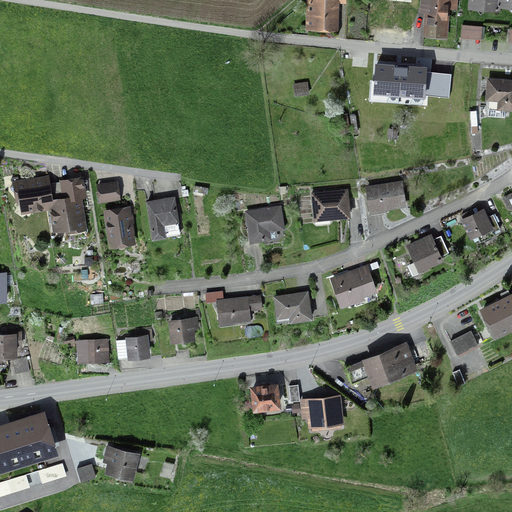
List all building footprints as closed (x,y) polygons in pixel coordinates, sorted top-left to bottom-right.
[(348,0),(317,0),(318,2),(309,2),(308,32),(340,33),(340,5),(348,6),(348,0)] [(411,0),(403,0),(403,4),(380,3),(379,33),(413,35),(414,10),(411,10),(411,0)] [(457,12),(458,0),(422,0),(421,15),(426,15),(425,38),(449,40),(451,11),(457,12)] [(511,10),(511,0),(472,0),(472,10),(501,12),(502,10),(511,10)] [(482,42),(483,29),(463,28),(462,41),(482,42)] [(422,66),(401,65),(400,99),(445,101),(446,74),(422,73),(422,66)] [(511,81),(489,80),(489,102),(501,102),(501,112),(511,112),(511,81)] [(307,84),(294,86),(296,99),(309,97),(307,84)] [(391,103),(381,102),(381,121),(391,121),(391,103)] [(352,135),(348,118),(339,120),(343,137),(352,135)] [(19,177),(12,178),(15,196),(19,196),(21,211),(52,207),(51,200),(64,198),(61,182),(48,184),(47,179),(20,183),(19,177)] [(82,178),(69,181),(72,194),(80,193),(81,196),(85,195),(82,178)] [(69,181),(61,182),(64,198),(51,200),(52,207),(56,230),(83,226),(78,196),(72,197),(72,194),(69,181)] [(122,201),(118,183),(100,186),(103,204),(122,201)] [(405,183),(370,188),(374,213),(409,208),(405,183)] [(350,191),(314,195),(316,223),(353,220),(350,191)] [(178,199),(149,203),(155,242),(169,240),(166,225),(182,223),(178,199)] [(281,208),(247,213),(252,244),(272,241),(271,234),(285,232),(281,208)] [(132,209),(106,213),(112,248),(138,244),(132,209)] [(487,211),(466,221),(475,240),(495,230),(496,234),(503,231),(496,218),(492,220),(487,211)] [(434,237),(412,247),(424,274),(448,263),(446,258),(452,255),(444,238),(436,242),(434,237)] [(372,268),(333,280),(343,309),(368,300),(367,298),(380,294),(372,268)] [(312,293),(278,299),(281,319),(295,317),(296,324),(317,320),(312,293)] [(264,297),(221,302),(224,325),(255,321),(254,311),(265,310),(264,297)] [(511,333),(511,297),(485,311),(499,340),(511,333)] [(201,331),(200,319),(173,322),(176,343),(200,341),(199,331),(201,331)] [(481,348),(474,333),(453,343),(461,358),(481,348)] [(24,334),(0,335),(0,358),(21,357),(20,347),(24,347),(24,334)] [(151,337),(131,339),(133,360),(154,358),(151,337)] [(111,362),(109,341),(80,343),(82,364),(111,362)] [(416,371),(405,344),(363,360),(347,367),(353,382),(369,376),(374,387),(416,371)] [(204,347),(191,349),(188,350),(189,358),(206,356),(204,347)] [(30,373),(28,360),(15,362),(17,374),(30,373)] [(459,370),(452,374),(458,385),(465,382),(459,370)] [(284,408),(281,385),(256,388),(259,411),(284,408)] [(301,403),(299,387),(291,388),(292,404),(301,403)] [(342,396),(302,401),(304,419),(310,419),(312,429),(315,429),(315,432),(344,429),(343,425),(346,425),(342,396)] [(61,457),(47,412),(0,427),(0,468),(0,469),(2,475),(61,457)] [(137,480),(142,455),(110,448),(107,462),(111,463),(109,474),(137,480)] [(92,463),(78,467),(82,480),(96,476),(92,463)] [(32,508),(47,493),(35,482),(20,497),(32,508)]
